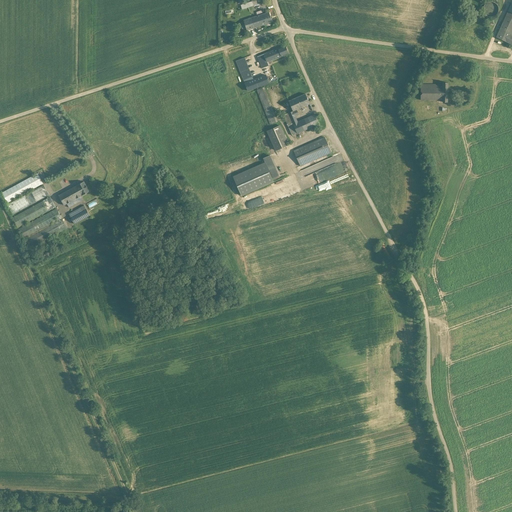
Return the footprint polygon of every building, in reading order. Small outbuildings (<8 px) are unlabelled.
[(498,12),(499,9),(498,6),(496,4),(494,2),(491,2),(488,2),(485,4),(484,6),(483,9),(484,12),(485,15),(488,17),(491,17),(494,16),(496,15),(498,12)] [(511,12),(508,11),(496,37),(507,43),(511,35),(511,32),(511,12)] [(269,12),(251,18),(254,28),(272,22),(269,12)] [(251,18),(243,20),(246,30),(254,28),(251,18)] [(285,45),(278,48),(281,57),(284,56),(289,54),(285,45)] [(278,48),(264,54),(268,66),(285,59),(284,56),(281,57),(278,48)] [(264,54),(257,57),(262,68),(268,66),(264,54)] [(237,65),(245,83),(253,80),(246,62),(237,65)] [(253,80),(245,83),(248,91),(269,83),(266,75),(253,80)] [(442,84),(421,85),(421,100),(439,100),(439,95),(443,95),(443,91),(442,91),(442,84)] [(264,87),(257,90),(265,110),(272,107),(264,87)] [(305,94),(297,97),(301,107),(310,104),(305,94)] [(296,110),(301,107),(297,97),(288,101),(292,109),(291,109),(292,111),(293,111),(296,110)] [(291,109),(292,109),(288,101),(283,103),(286,111),(291,109)] [(272,107),(265,110),(270,124),(277,121),(272,107)] [(292,111),(288,113),(293,124),(298,122),(295,116),(299,115),(296,110),(293,111),(292,111)] [(293,124),(288,113),(283,115),(292,135),(297,133),(293,124)] [(313,115),(300,121),(305,130),(317,125),(313,115)] [(298,122),(293,124),(297,133),(305,130),(300,121),(298,122)] [(280,126),(267,132),(275,150),(288,144),(280,126)] [(324,137),(294,151),(301,166),(331,152),(324,137)] [(279,175),(270,155),(263,158),(265,163),(272,178),(279,175)] [(333,156),(302,170),(305,177),(336,163),(333,156)] [(265,163),(232,177),(240,196),(273,181),(272,178),(265,163)] [(37,173),(2,193),(7,203),(43,184),(37,173)] [(84,181),(76,186),(82,195),(89,191),(84,181)] [(296,182),(247,202),(251,210),(299,191),(296,182)] [(44,185),(7,205),(13,215),(49,195),(44,185)] [(76,186),(58,195),(64,205),(82,195),(76,186)] [(50,197),(42,201),(48,211),(56,207),(50,197)] [(42,201),(12,217),(18,228),(48,211),(42,201)] [(84,205),(68,214),(74,224),(90,215),(84,205)] [(56,208),(17,230),(23,240),(62,218),(56,208)] [(23,240),(21,240),(27,250),(67,229),(62,218),(23,240)] [(386,242),(379,245),(386,264),(393,261),(386,242)]
